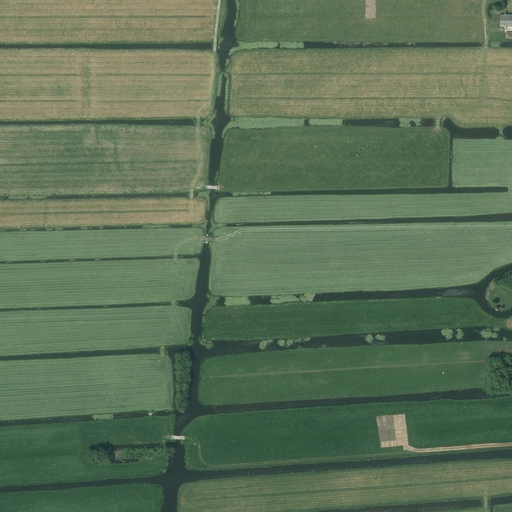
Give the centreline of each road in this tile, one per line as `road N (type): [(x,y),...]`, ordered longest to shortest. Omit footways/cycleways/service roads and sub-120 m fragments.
road 1 (track): [(149,411),(182,241),(222,240),(240,230),(511,227)]
road 2 (track): [(185,437),(197,440),(206,465),(511,444)]
road 3 (track): [(485,0),(484,96),(438,116),(437,130),(397,140)]
road 4 (track): [(192,184),(198,115),(212,94),(219,0)]
